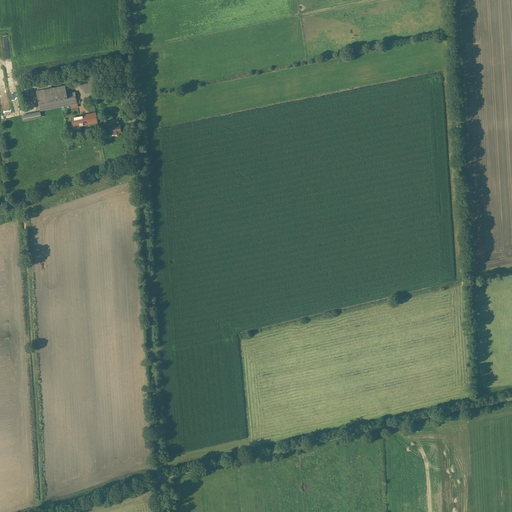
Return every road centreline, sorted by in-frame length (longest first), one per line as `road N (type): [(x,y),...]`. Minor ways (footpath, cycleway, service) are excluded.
road 1 (unclassified): [(129,0),(159,479)]
road 2 (track): [(511,398),(159,479)]
